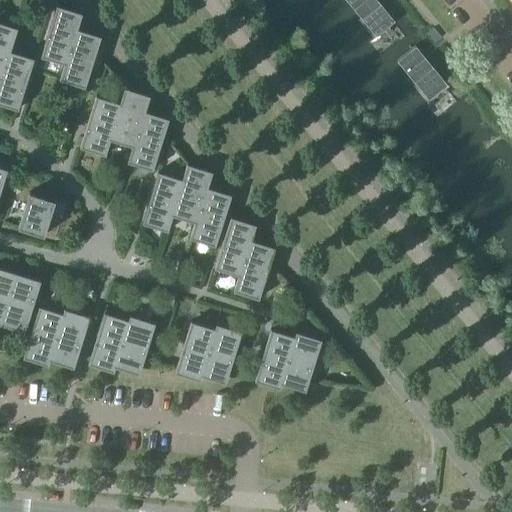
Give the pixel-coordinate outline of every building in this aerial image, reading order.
[(394,21),(376,0),(345,0),(376,36),(394,21)] [(40,57),(64,64),(65,64),(76,28),(77,29),(81,13),(56,5),(40,57)] [(0,78),(9,50),(10,51),(17,28),(0,22),(0,78)] [(65,64),(64,64),(59,80),(84,88),(100,36),(77,29),(76,28),(65,64)] [(441,37),(433,28),(427,33),(435,42),(441,37)] [(447,85),(415,46),(397,61),(428,100),(447,85)] [(0,78),(0,104),(17,110),(33,58),(10,51),(9,50),(0,78)] [(109,139),(110,139),(132,146),(132,147),(144,111),(145,111),(149,96),(124,88),(119,103),(120,104),(109,139)] [(105,155),(110,139),(109,139),(120,104),(119,103),(95,96),(79,147),(105,155)] [(132,147),(132,146),(127,162),(152,170),(168,119),(145,111),(144,111),(132,147)] [(172,215),(194,222),(195,222),(206,187),(207,187),(212,171),(186,163),(181,179),(183,179),(171,215),(172,215)] [(167,231),(172,215),(171,215),(183,179),(181,179),(158,172),(142,223),(167,231)] [(195,222),(194,222),(189,238),(215,246),(231,194),(207,187),(206,187),(195,222)] [(29,192),(18,227),(43,235),(54,200),(29,192)] [(214,268),(238,275),(250,239),(251,240),(255,224),(230,216),(214,268)] [(238,275),(233,291),(258,299),(274,247),(251,240),(250,239),(238,275)] [(0,322),(16,273),(0,268),(0,322)] [(16,273),(0,322),(0,324),(24,332),(40,281),(16,273)] [(48,365),(49,360),(48,360),(63,314),(62,313),(39,306),(22,357),(48,365)] [(48,360),(49,360),(73,368),(89,316),(64,308),(62,313),(63,314),(48,360)] [(113,372),(115,367),(114,366),(128,320),(104,312),(88,364),(113,372)] [(114,366),(115,367),(138,374),(154,323),(129,315),(128,320),(114,366)] [(200,380),(201,375),(200,375),(215,329),(214,328),(190,321),(174,372),(200,380)] [(200,375),(201,375),(225,383),(241,331),(216,324),(214,328),(215,329),(200,375)] [(279,388),(281,383),(280,383),(295,337),(294,336),(270,329),(254,380),(279,388)] [(280,383),(281,383),(305,391),(321,339),(295,332),(294,336),(295,337),(280,383)]
